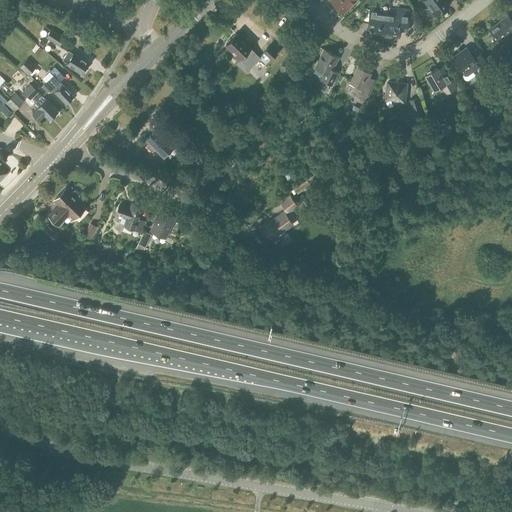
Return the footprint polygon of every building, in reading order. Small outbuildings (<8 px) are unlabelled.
[(332,0),(331,1),(337,6),(336,7),(340,11),(341,10),(343,12),(344,10),(345,11),(349,7),(348,6),(354,0),(332,0)] [(425,0),(424,1),(429,8),(427,8),(426,8),(425,8),(425,9),(424,10),(424,11),(424,12),(424,13),(424,14),(425,15),(426,16),(427,17),(428,18),(429,18),(430,18),(431,19),(432,19),(433,19),(434,18),(435,18),(436,18),(437,17),(437,16),(438,15),(450,5),(445,0),(425,0)] [(373,34),(386,35),(388,15),(381,15),(381,8),(370,7),(368,27),(374,28),(373,34)] [(396,16),(388,15),(386,35),(399,37),(399,31),(406,32),(409,11),(397,9),(396,16)] [(511,32),(511,21),(508,16),(489,30),(498,42),(511,32)] [(50,31),(46,37),(60,46),(64,39),(50,31)] [(237,34),(226,45),(234,53),(232,55),(238,60),(240,58),(244,63),(255,53),(250,48),(250,47),(237,34)] [(269,46),(263,52),(271,60),(277,54),(269,46)] [(321,57),(316,68),(325,72),(321,80),(331,85),(338,72),(331,69),(334,64),(338,57),(320,48),(325,51),(321,57)] [(474,74),(472,71),(479,66),(481,69),(487,65),(477,50),(476,50),(479,53),(473,57),(466,48),(460,52),(461,53),(455,58),(459,64),(458,65),(464,74),(462,75),(462,77),(464,80),(466,81),(468,81),(474,76),(474,74)] [(69,51),(63,61),(68,64),(67,64),(81,73),(82,72),(84,71),(85,69),(85,67),(88,62),(74,54),(69,51)] [(28,58),(20,66),(28,74),(36,66),(28,58)] [(280,65),(281,80),(291,80),(290,65),(280,65)] [(358,66),(350,82),(357,85),(353,93),(365,99),(372,85),(366,82),(371,73),(358,66)] [(425,76),(436,95),(442,91),(445,95),(456,88),(448,74),(442,77),(437,69),(425,76)] [(59,82),(55,86),(52,89),(46,83),(43,86),(48,92),(51,89),(65,104),(73,96),(59,82)] [(388,82),(386,100),(403,102),(406,84),(388,82)] [(30,100),(32,98),(38,92),(30,84),(22,91),(30,100)] [(43,96),(38,92),(32,98),(37,102),(34,104),(38,108),(33,113),(39,120),(44,115),(48,120),(57,111),(43,96)] [(15,93),(6,103),(14,111),(24,101),(15,93)] [(417,98),(409,101),(414,116),(423,113),(419,102),(418,103),(417,98)] [(3,105),(0,108),(0,109),(9,118),(12,114),(3,105)] [(150,142),(146,146),(152,151),(155,148),(163,156),(174,145),(165,136),(163,137),(156,130),(146,139),(150,142)] [(389,153),(390,155),(394,161),(408,152),(402,144),(389,153)] [(394,161),(390,155),(373,167),(376,173),(394,161)] [(197,168),(191,178),(199,183),(205,173),(197,168)] [(57,208),(49,216),(58,225),(69,214),(74,219),(85,207),(76,199),(80,195),(74,190),(71,193),(66,188),(54,200),(60,206),(58,209),(57,208)] [(290,196),(280,203),(288,213),(298,206),(290,196)] [(119,205),(116,214),(126,218),(123,226),(141,232),(145,221),(138,219),(143,206),(140,205),(139,204),(136,203),(134,204),(132,202),(129,209),(119,205)] [(175,217),(161,210),(150,231),(165,238),(175,217)] [(270,236),(272,238),(281,250),(277,245),(282,241),(283,238),(279,233),(292,224),(284,213),(264,227),(266,230),(264,231),(269,237),(270,236)] [(90,223),(83,236),(84,236),(84,237),(90,240),(91,239),(92,240),(98,227),(90,223)] [(46,226),(41,231),(48,238),(53,233),(46,226)] [(151,235),(144,231),(138,244),(145,247),(151,235)]
